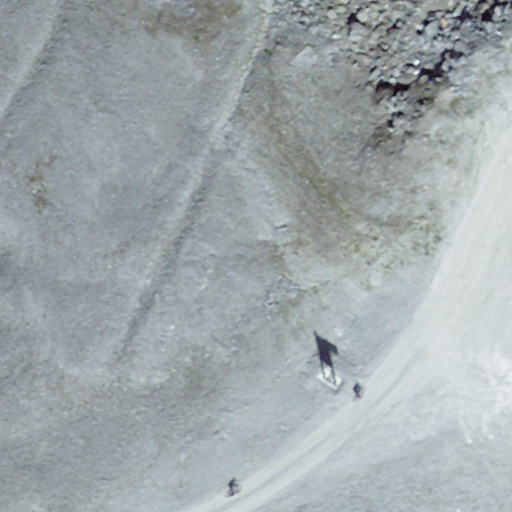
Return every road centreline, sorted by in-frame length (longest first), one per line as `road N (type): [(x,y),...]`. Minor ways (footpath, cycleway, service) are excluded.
road 1 (track): [(212,511),(276,484),(391,398),(449,316)]
road 2 (track): [(511,184),(449,316)]
